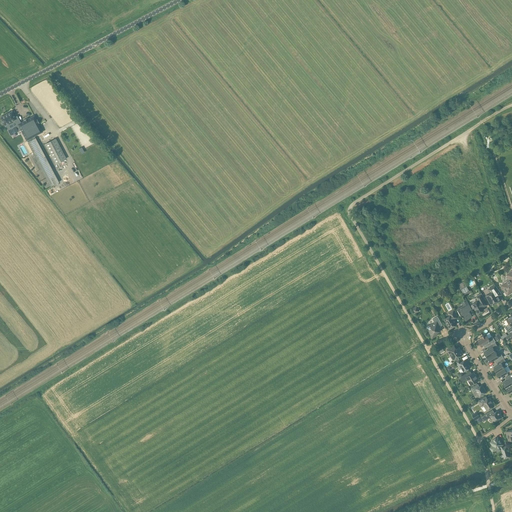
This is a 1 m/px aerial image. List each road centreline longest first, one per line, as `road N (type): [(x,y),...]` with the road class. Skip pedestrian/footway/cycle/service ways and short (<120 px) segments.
road 1 (unclassified): [(492,511),(475,440),(350,214),(355,203),(459,137)]
road 2 (unclassified): [(0,93),(176,0)]
road 3 (residential): [(511,305),(464,336),(511,412)]
